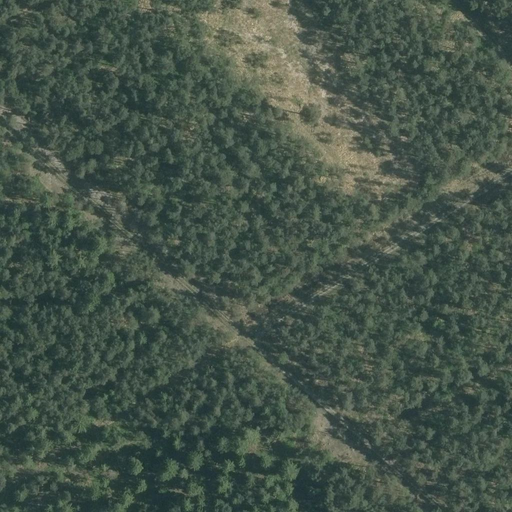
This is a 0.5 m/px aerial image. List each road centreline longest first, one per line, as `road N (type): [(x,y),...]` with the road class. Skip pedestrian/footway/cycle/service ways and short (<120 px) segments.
road 1 (track): [(241,333),(511,158)]
road 2 (track): [(0,494),(241,333)]
